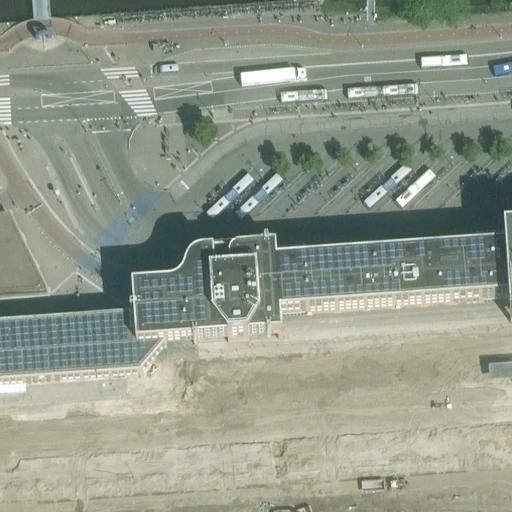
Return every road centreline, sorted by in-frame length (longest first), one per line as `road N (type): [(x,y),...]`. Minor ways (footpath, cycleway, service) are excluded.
road 1 (secondary): [(511,46),(0,81)]
road 2 (secondary): [(0,104),(511,70)]
